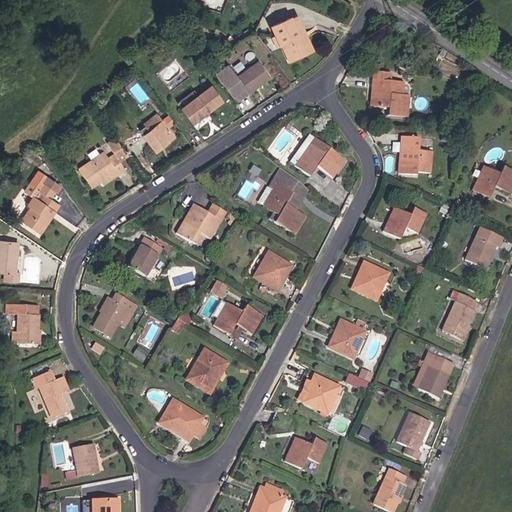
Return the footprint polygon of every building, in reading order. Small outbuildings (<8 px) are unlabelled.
[(284,41),(292,56),(312,47),(304,29),(301,30),(292,13),(275,22),(279,29),(284,41)] [(273,31),(279,43),(284,41),(279,29),(273,31)] [(229,97),(241,88),(244,92),(265,78),(254,62),(233,78),(223,63),(211,72),(229,97)] [(387,74),(368,73),(368,89),(370,89),(369,109),(383,109),(383,118),(404,119),(405,98),(386,97),(387,74)] [(229,97),(232,101),(244,92),(241,88),(229,97)] [(193,127),(224,104),(213,89),(183,111),(193,127)] [(172,138),(167,132),(176,126),(165,112),(149,124),(152,129),(142,137),(153,152),(172,138)] [(293,166),(307,147),(313,139),(308,135),(288,162),(293,166)] [(415,155),(416,140),(398,138),(397,147),(399,148),(397,167),(412,168),(412,176),(425,177),(427,157),(415,155)] [(313,139),(307,147),(318,155),(325,147),(313,139)] [(126,157),(114,140),(105,146),(112,155),(106,160),(102,155),(78,173),(91,190),(100,183),(115,172),(118,176),(124,171),(118,163),(126,157)] [(343,160),(325,147),(318,155),(307,147),(293,166),(307,176),(314,165),(332,177),(343,160)] [(511,170),(500,165),(496,174),(479,166),(468,191),(485,199),(490,186),(508,194),(511,185),(511,170)] [(304,191),(275,168),(267,181),(271,184),(267,190),(269,190),(259,207),(267,212),(273,215),(269,223),(289,234),(300,216),(292,211),(304,191)] [(103,187),(118,176),(115,172),(100,183),(103,187)] [(47,181),(40,176),(32,187),(45,197),(40,204),(32,198),(24,209),(28,211),(20,222),(39,236),(53,218),(48,215),(55,205),(50,201),(54,195),(43,187),(47,181)] [(55,205),(48,215),(53,218),(59,209),(55,205)] [(413,233),(422,214),(409,207),(406,215),(393,209),(386,224),(384,223),(380,232),(396,239),(401,227),(413,233)] [(192,208),(173,236),(187,246),(188,244),(198,251),(204,242),(206,243),(217,226),(205,218),(192,208)] [(205,218),(217,226),(222,217),(211,209),(205,218)] [(269,223),(273,215),(267,212),(263,219),(269,223)] [(494,246),(497,238),(475,228),(461,261),(480,270),(490,245),(494,246)] [(143,276),(160,249),(141,237),(124,265),(143,276)] [(13,267),(15,241),(0,239),(0,269),(4,270),(4,279),(17,280),(17,267),(13,267)] [(273,291),(288,266),(264,251),(259,258),(263,261),(256,271),(253,269),(249,276),(273,291)] [(384,283),(388,276),(363,263),(350,288),(374,300),(378,294),(374,292),(380,280),(384,283)] [(216,280),(209,291),(224,299),(230,287),(216,280)] [(123,328),(136,305),(117,293),(113,300),(110,298),(94,326),(110,335),(117,324),(123,328)] [(452,338),(458,324),(462,326),(469,310),(465,309),(469,300),(454,294),(437,331),(452,338)] [(11,300),(11,310),(19,310),(19,326),(12,326),(12,340),(37,341),(39,312),(34,312),(34,301),(11,300)] [(249,334),(260,316),(239,303),(236,309),(224,303),(212,325),(227,334),(233,324),(249,334)] [(179,312),(174,319),(186,325),(190,318),(179,312)] [(353,325),(362,329),(365,322),(356,318),(353,325)] [(338,319),(326,345),(351,356),(355,347),(351,346),(356,336),(359,338),(363,330),(362,329),(353,325),(338,319)] [(465,327),(462,326),(458,324),(452,338),(458,341),(465,327)] [(210,393),(226,364),(200,349),(184,378),(210,393)] [(422,351),(416,363),(422,366),(412,387),(433,397),(444,375),(441,374),(446,362),(422,351)] [(31,377),(45,371),(41,363),(28,370),(31,377)] [(407,384),(412,387),(422,366),(416,363),(407,384)] [(60,393),(62,392),(56,377),(52,378),(48,369),(45,371),(31,377),(35,389),(39,387),(52,417),(67,411),(60,393)] [(335,392),(338,385),(313,373),(310,379),(301,398),(327,410),(330,403),(325,400),(330,391),(335,392)] [(357,378),(347,373),(343,383),(353,387),(357,378)] [(60,375),(56,377),(62,392),(66,390),(60,375)] [(301,398),(310,379),(305,377),(297,396),(301,398)] [(20,395),(19,405),(30,404),(29,391),(19,393),(20,395)] [(176,412),(179,407),(169,402),(156,426),(188,444),(192,437),(198,441),(205,428),(198,425),(201,420),(192,414),(189,419),(176,412)] [(295,417),(277,409),(269,427),(288,435),(295,417)] [(411,449),(424,422),(404,412),(390,442),(401,447),(399,452),(411,458),(415,451),(411,449)] [(315,464),(324,443),(311,437),(307,445),(293,439),(285,456),(283,455),(281,462),(297,470),(303,458),(315,464)] [(100,472),(94,443),(72,448),(77,469),(68,471),(70,478),(100,472)] [(390,500),(392,494),(395,495),(400,483),(397,482),(399,476),(383,469),(368,503),(387,511),(392,501),(390,500)] [(260,486),(248,511),(273,511),(277,504),(282,506),(286,498),(260,486)] [(94,511),(95,499),(85,499),(84,511),(94,511)] [(116,511),(117,501),(95,499),(94,511),(116,511)]
